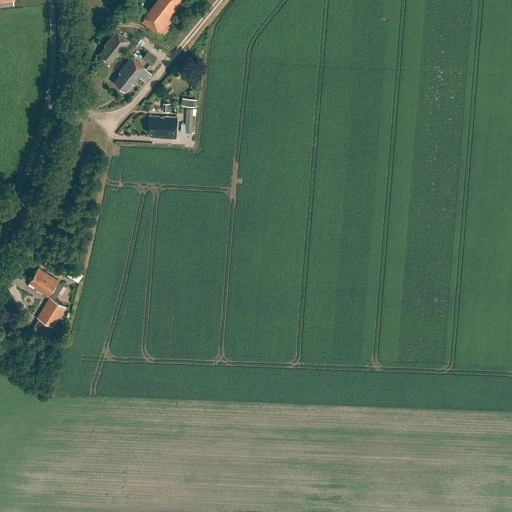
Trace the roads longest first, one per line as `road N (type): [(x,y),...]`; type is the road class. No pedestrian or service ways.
road 1 (secondary): [(0,248),(27,203),(54,127),(64,0)]
road 2 (track): [(220,0),(134,104),(99,117),(58,107)]
